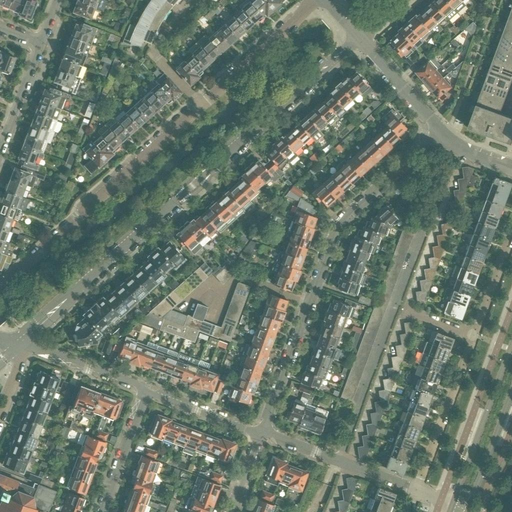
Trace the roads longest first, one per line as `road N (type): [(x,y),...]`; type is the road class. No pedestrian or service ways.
road 1 (residential): [(80,286),(358,36)]
road 2 (residential): [(260,434),(335,227),(442,132)]
road 3 (residential): [(0,287),(200,106)]
road 4 (secondary): [(511,343),(452,504)]
road 5 (residential): [(414,490),(474,336)]
road 6 (residential): [(260,434),(414,490)]
road 7 (residential): [(200,106),(315,0)]
road 8 (residential): [(200,106),(154,48),(187,0)]
road 9 (residential): [(442,132),(358,36)]
road 10 (residential): [(145,392),(100,511)]
road 11 (residential): [(29,346),(145,392)]
road 12 (secondary): [(468,509),(511,393)]
road 13 (residential): [(145,392),(260,434)]
